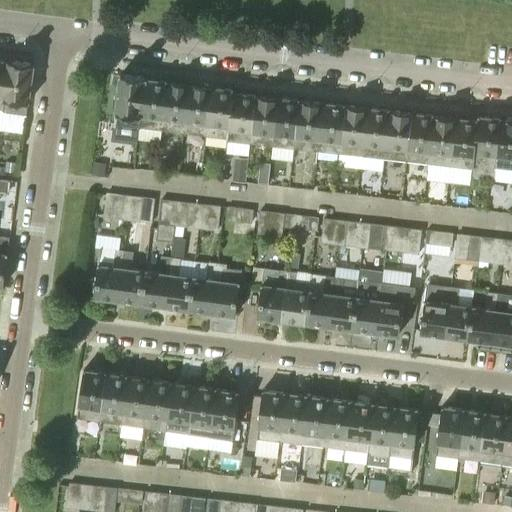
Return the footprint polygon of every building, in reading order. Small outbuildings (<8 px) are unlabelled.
[(5,100),(10,61),(0,60),(0,108),(2,109),(3,100),(5,100)] [(10,61),(5,100),(3,100),(2,109),(2,112),(27,115),(29,97),(33,98),(34,90),(31,89),(34,63),(10,61)] [(140,129),(140,127),(146,80),(146,77),(121,74),(115,126),(140,129)] [(163,130),(168,82),(146,80),(140,127),(163,130)] [(185,133),(191,85),(168,82),(163,130),(185,133)] [(207,135),(213,88),(191,85),(185,133),(207,135)] [(229,138),(234,92),(235,90),(213,88),(207,135),(228,138),(229,138)] [(252,143),(258,95),(234,92),(229,138),(228,138),(228,140),(252,143)] [(274,146),(279,98),(258,95),(252,143),(274,146)] [(296,148),(302,100),(279,98),(274,146),(296,148)] [(316,151),(323,103),(302,100),(296,148),(316,151)] [(345,106),(323,103),(316,151),(338,153),(345,106)] [(359,167),(360,156),(366,108),(345,106),(338,153),(337,165),(359,167)] [(382,158),(388,111),(366,108),(360,156),(382,158)] [(404,161),(410,113),(388,111),(382,158),(404,161)] [(426,164),(432,116),(410,113),(404,161),(426,164)] [(448,166),(454,119),(432,116),(426,164),(448,166)] [(495,167),(501,119),(478,117),(478,121),(472,164),(495,167)] [(472,169),(472,164),(478,121),(454,119),(448,166),(472,169)] [(511,168),(511,120),(501,119),(495,167),(511,168)] [(15,172),(16,162),(6,161),(5,171),(15,172)] [(92,175),(104,176),(106,163),(94,161),(92,175)] [(246,181),(248,164),(236,163),(234,180),(246,181)] [(0,191),(9,193),(10,180),(0,178),(0,191)] [(116,219),(119,195),(108,193),(105,218),(116,219)] [(128,220),(131,196),(119,195),(116,219),(128,220)] [(140,222),(143,198),(131,196),(128,220),(140,222)] [(143,198),(140,222),(152,223),(155,199),(143,198)] [(159,224),(171,225),(173,201),(162,200),(159,224)] [(183,226),(186,202),(173,201),(171,225),(176,226),(183,226)] [(183,226),(184,227),(194,228),(197,204),(186,202),(183,226)] [(197,204),(194,228),(206,229),(209,205),(197,204)] [(209,205),(206,229),(218,231),(221,206),(209,205)] [(236,220),(238,208),(228,207),(227,219),(236,220)] [(238,208),(236,220),(245,221),(246,209),(238,208)] [(246,209),(245,221),(252,222),(253,210),(246,209)] [(269,236),(273,212),(261,211),(258,235),(269,236)] [(283,226),(284,213),(273,212),(269,236),(281,238),(283,226)] [(284,213),(283,226),(291,227),(293,214),(284,213)] [(293,214),(291,227),(300,228),(302,215),(293,214)] [(92,215),(90,227),(97,228),(99,216),(92,215)] [(309,229),(310,217),(302,215),(300,228),(309,229)] [(310,217),(309,229),(317,230),(319,218),(310,217)] [(332,243),(336,220),(324,218),(321,242),(332,243)] [(336,220),(332,243),(344,245),(347,221),(336,220)] [(347,221),(344,245),(356,246),(360,222),(347,221)] [(360,222),(356,246),(369,248),(371,224),(360,222)] [(171,225),(159,224),(157,238),(174,240),(175,238),(176,226),(171,225)] [(383,249),(386,225),(371,224),(369,248),(383,249)] [(386,225),(383,249),(395,251),(398,227),(386,225)] [(398,227),(395,251),(407,252),(410,228),(398,227)] [(410,228),(407,252),(419,254),(422,230),(410,228)] [(435,244),(436,231),(428,230),(426,243),(428,243),(435,244)] [(443,245),(444,232),(436,231),(435,244),(436,244),(443,245)] [(444,232),(443,245),(452,246),(453,233),(444,232)] [(466,259),(469,235),(458,234),(455,257),(466,259)] [(0,235),(0,285),(4,286),(10,237),(0,235)] [(469,235),(466,259),(477,260),(481,236),(469,235)] [(481,236),(477,260),(490,262),(493,238),(481,236)] [(493,238),(490,262),(501,263),(504,239),(493,238)] [(511,240),(504,239),(501,263),(511,264),(511,240)] [(436,244),(435,244),(428,243),(426,255),(435,256),(436,244)] [(118,300),(125,251),(100,248),(94,296),(118,300)] [(142,303),(146,271),(131,269),(134,252),(125,251),(118,300),(142,303)] [(290,266),(299,267),(300,253),(292,252),(290,266)] [(166,306),(172,258),(162,256),(160,273),(146,271),(142,303),(166,306)] [(189,309),(193,277),(178,275),(181,259),(172,258),(166,306),(189,309)] [(218,262),(218,264),(212,312),(236,315),(242,269),(227,267),(227,263),(218,262)] [(193,277),(189,309),(212,312),(218,264),(209,263),(207,279),(193,277)] [(280,319),(286,271),(254,267),(252,284),(261,285),(257,316),(280,319)] [(308,283),(294,282),(296,272),(286,271),(280,319),(303,322),(308,283)] [(308,283),(303,322),(327,325),(334,277),(326,276),(324,286),(308,283)] [(356,280),(344,279),(334,277),(327,325),(350,328),(356,280)] [(356,280),(350,328),(375,331),(381,283),(356,280)] [(381,283),(375,331),(399,335),(403,304),(412,305),(415,288),(381,283)] [(426,286),(424,300),(420,332),(444,335),(451,286),(442,285),(442,288),(426,286)] [(466,338),(470,307),(457,305),(459,287),(451,286),(444,335),(466,338)] [(491,342),(497,292),(488,291),(486,309),(470,307),(466,338),(491,342)] [(511,344),(511,312),(505,311),(507,294),(497,292),(491,342),(511,344)] [(100,420),(107,373),(84,369),(77,417),(100,420)] [(121,423),(129,376),(107,373),(100,420),(121,423)] [(143,427),(151,379),(129,376),(121,423),(143,427)] [(165,430),(173,382),(151,379),(143,427),(165,430)] [(188,433),(196,386),(173,382),(165,430),(188,433)] [(210,436),(217,389),(196,386),(188,433),(210,436)] [(217,389),(210,436),(233,440),(240,392),(217,389)] [(279,440),(285,392),(263,389),(257,437),(279,440)] [(301,443),(307,395),(285,392),(279,440),(301,443)] [(323,446),(329,398),(307,395),(301,443),(323,446)] [(346,449),(353,401),(329,398),(323,446),(346,449)] [(353,401),(346,449),(369,451),(375,403),(353,401)] [(391,454),(397,406),(375,403),(369,451),(391,454)] [(397,406),(391,454),(413,457),(419,409),(397,406)] [(458,457),(464,409),(442,406),(441,413),(431,412),(429,425),(440,426),(436,455),(458,457)] [(480,460),(487,412),(464,409),(458,457),(480,460)] [(502,463),(508,415),(487,412),(480,460),(502,463)] [(511,464),(511,415),(508,415),(502,463),(511,464)] [(250,474),(252,456),(244,455),(241,473),(250,474)] [(365,478),(355,477),(353,487),(363,488),(365,478)] [(80,508),(82,484),(70,483),(67,507),(80,508)] [(82,484),(80,508),(91,509),(93,485),(82,484)] [(93,485),(91,509),(103,511),(106,487),(93,485)] [(106,487),(103,511),(114,511),(116,502),(117,500),(118,488),(106,487)] [(124,489),(123,501),(133,502),(134,490),(124,489)] [(134,490),(133,502),(141,503),(143,491),(134,490)] [(495,491),(483,490),(482,501),(493,502),(495,491)] [(155,511),(158,492),(146,491),(143,511),(155,511)] [(158,492),(155,511),(167,511),(170,494),(158,492)] [(170,494),(167,511),(179,511),(182,495),(170,494)] [(511,495),(505,494),(503,504),(511,504),(511,495)] [(182,495),(179,511),(191,511),(193,497),(182,495)] [(193,497),(191,511),(203,511),(205,498),(193,497)] [(218,511),(220,499),(208,498),(206,511),(218,511)] [(230,511),(232,501),(220,499),(218,511),(230,511)] [(243,511),(244,502),(232,501),(230,511),(243,511)] [(255,511),(257,504),(244,502),(243,511),(255,511)]
